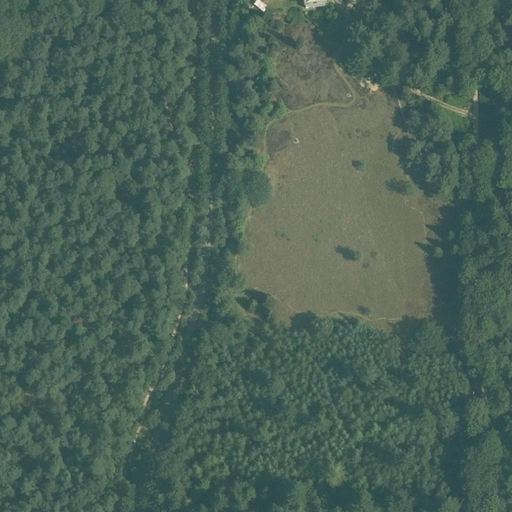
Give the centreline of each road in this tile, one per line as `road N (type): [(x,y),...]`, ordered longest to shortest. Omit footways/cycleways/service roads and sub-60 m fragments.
road 1 (track): [(107,511),(191,253),(191,176),(164,99),(160,0)]
road 2 (unclassified): [(130,511),(204,269),(212,0)]
road 3 (track): [(487,511),(469,0)]
road 4 (unknown): [(496,0),(511,264)]
